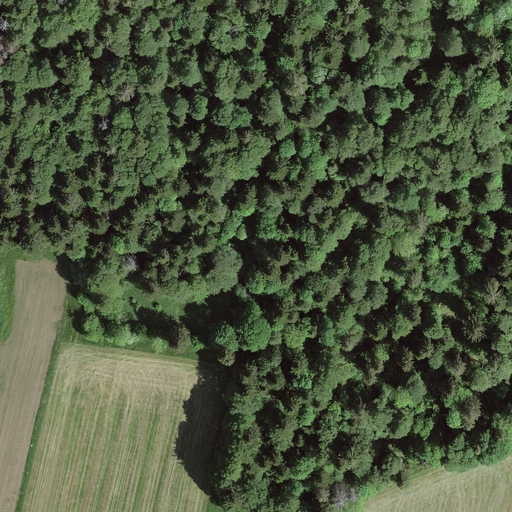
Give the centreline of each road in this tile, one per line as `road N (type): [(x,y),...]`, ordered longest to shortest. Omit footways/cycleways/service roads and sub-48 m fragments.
road 1 (track): [(242,248),(212,511)]
road 2 (track): [(321,0),(317,53),(278,133),(242,248)]
road 3 (track): [(242,248),(208,79),(203,0)]
